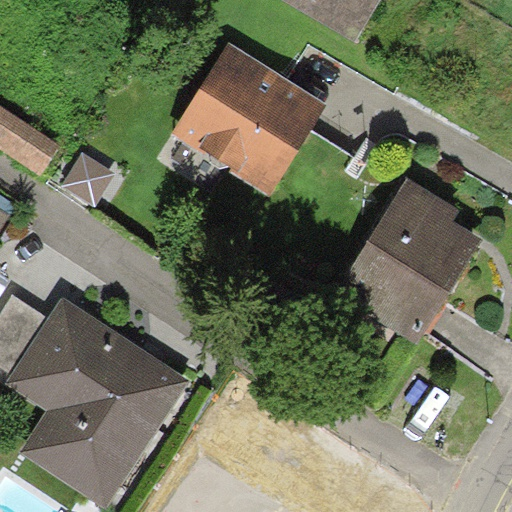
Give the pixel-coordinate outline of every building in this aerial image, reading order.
[(360,0),(386,13),(392,0),(360,0)] [(272,201),(329,110),(231,48),(174,139),(272,201)] [(0,150),(40,178),(60,149),(0,107),(0,150)] [(343,305),(424,351),(492,232),(411,186),(343,305)] [(54,314),(14,289),(0,311),(0,361),(22,375),(13,389),(45,409),(17,454),(109,511),(113,511),(198,378),(66,295),(54,314)] [(239,511),(269,468),(233,445),(189,511),(239,511)] [(321,511),(325,507),(288,483),(269,511),(321,511)]
